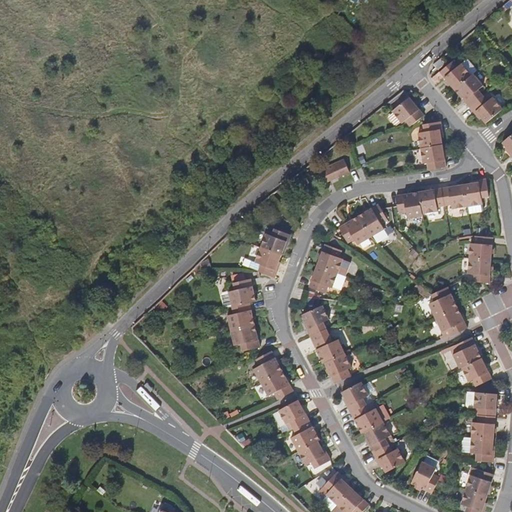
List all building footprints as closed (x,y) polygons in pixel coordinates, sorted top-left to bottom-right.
[(511,0),(509,0),(503,6),(507,10),(511,4),(511,0)] [(441,58),(434,64),(437,68),(445,63),(441,58)] [(473,74),(478,70),(468,58),(461,64),(471,76),(473,74)] [(440,72),(444,77),(455,90),(471,76),(461,64),(459,66),(454,60),(440,72)] [(435,81),(437,83),(444,77),(440,72),(433,78),(435,81)] [(469,107),(483,95),(478,90),(483,86),(473,74),(471,76),(455,90),(469,107)] [(488,101),(483,95),(469,107),(475,114),(477,112),(487,123),(503,109),(493,97),(488,101)] [(410,126),(424,115),(410,97),(393,111),(403,123),(406,121),(410,126)] [(421,148),(443,144),(441,130),(442,130),(441,122),(423,125),(424,132),(418,133),(421,148)] [(509,154),(511,158),(511,135),(503,143),(511,153),(509,154)] [(428,170),(447,167),(443,144),(421,148),(423,164),(427,163),(428,170)] [(323,184),(350,172),(344,160),(318,172),(323,184)] [(464,185),(468,206),(482,204),(481,198),(489,197),(486,180),(479,181),(479,183),(464,185)] [(464,185),(442,188),(445,206),(454,205),(455,208),(468,206),(464,185)] [(442,188),(419,192),(423,214),(437,211),(437,207),(445,206),(442,188)] [(424,217),(423,214),(419,192),(396,196),(399,213),(406,212),(408,219),(424,217)] [(359,216),(372,237),(384,230),(381,224),(388,220),(379,204),(359,216)] [(357,245),(372,237),(359,216),(339,228),(348,243),(354,240),(357,245)] [(267,234),(261,248),(282,256),(287,242),(289,242),(291,235),(274,229),(272,236),(267,234)] [(492,260),(493,237),(475,236),(475,243),(471,243),(469,258),(492,260)] [(318,265),(338,273),(343,259),(339,258),(342,251),(326,244),(318,265)] [(260,271),(270,276),(275,278),(278,271),(276,270),(282,256),(261,248),(253,269),(260,271)] [(472,281),(484,282),(490,283),(492,260),(469,258),(468,274),(472,274),(472,281)] [(201,263),(202,269),(211,267),(208,259),(201,263)] [(346,276),(338,273),(318,265),(309,287),(325,293),(328,287),(332,288),(333,286),(341,289),(346,276)] [(250,302),(256,301),(250,278),(233,282),(235,290),(229,292),(232,307),(250,302)] [(431,294),(417,282),(413,286),(426,297),(431,294)] [(448,286),(432,294),(435,302),(429,304),(435,318),(458,308),(448,286)] [(250,302),(232,307),(234,314),(228,315),(231,330),(255,324),(250,302)] [(310,337),(327,329),(324,322),(329,320),(322,306),(303,315),(309,329),(307,329),(310,337)] [(458,308),(435,318),(443,335),(439,337),(440,340),(452,335),(467,328),(458,308)] [(255,324),(231,330),(234,345),(241,344),(243,351),(260,347),(255,324)] [(323,364),(325,363),(344,354),(338,340),(332,342),(327,329),(310,337),(323,364)] [(459,368),(462,368),(481,358),(471,337),(454,345),(440,351),(442,354),(450,350),(459,368)] [(254,368),(262,382),(283,371),(272,350),(256,359),(260,365),(254,368)] [(325,363),(335,384),(351,376),(348,369),(351,368),(344,354),(325,363)] [(481,358),(462,368),(469,382),(472,381),(475,387),(491,379),(481,358)] [(278,400),(294,391),(283,371),(262,382),(269,396),(274,393),(278,400)] [(362,382),(342,392),(349,405),(348,406),(352,413),(367,405),(363,398),(369,395),(362,382)] [(475,392),(468,391),(467,405),(468,407),(474,407),(478,408),(477,415),(495,416),(498,394),(475,392)] [(299,400),(279,410),(287,423),(290,422),(294,428),(310,420),(299,400)] [(367,405),(352,413),(362,433),(364,432),(384,422),(376,408),(370,411),(367,405)] [(495,416),(477,415),(477,422),(473,422),(471,437),(493,439),(495,416)] [(310,420),(294,428),(297,435),(292,438),(299,451),(319,441),(321,440),(310,420)] [(384,422),(364,432),(371,445),(369,446),(373,453),(389,445),(385,438),(391,435),(384,422)] [(493,439),(471,437),(463,436),(462,452),(470,452),(471,453),(476,454),(476,461),(493,463),(494,455),(492,455),(493,439)] [(319,441),(299,451),(307,465),(312,462),(316,468),(331,460),(327,453),(326,454),(319,441)] [(389,445),(373,453),(377,460),(379,459),(386,472),(405,462),(398,448),(392,451),(389,445)] [(261,455),(257,459),(264,464),(267,460),(261,455)] [(432,493),(439,480),(440,477),(433,474),(435,469),(422,462),(412,483),(432,493)] [(471,475),(466,489),(487,496),(494,475),(477,469),(475,476),(471,475)] [(326,494),(338,505),(353,489),(342,479),(343,477),(337,472),(325,485),(331,490),(326,494)] [(338,505),(332,511),(333,511),(362,511),(369,505),(353,489),(338,505)] [(487,496),(466,489),(461,504),(467,506),(465,511),(483,511),(484,511),(482,511),(487,496)]
